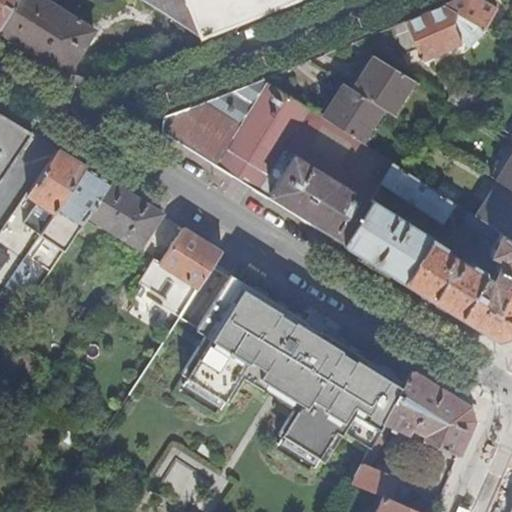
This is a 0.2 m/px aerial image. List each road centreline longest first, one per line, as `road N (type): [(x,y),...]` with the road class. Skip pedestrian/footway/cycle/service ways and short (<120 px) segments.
road 1 (residential): [(69,118),(511,389)]
road 2 (residential): [(377,0),(69,118)]
